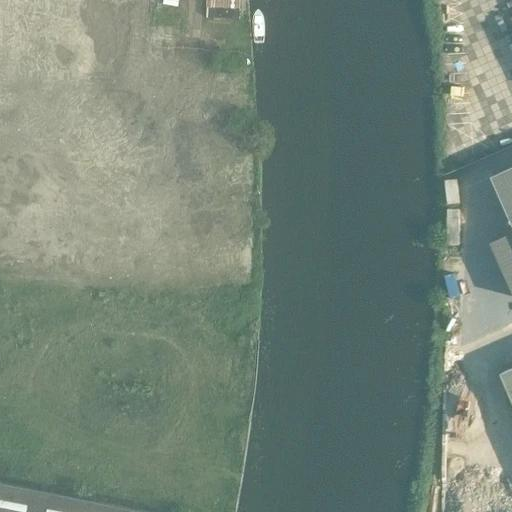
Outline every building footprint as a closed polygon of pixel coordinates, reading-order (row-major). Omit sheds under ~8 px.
[(0,0),(0,262),(129,270),(129,256),(145,257),(146,235),(147,220),(139,219),(140,207),(159,209),(165,122),(125,120),(132,0),(0,0)] [(188,180),(188,190),(216,193),(219,149),(191,146),(191,149),(178,148),(176,179),(188,180)] [(511,217),(511,232),(492,241),(511,286),(511,166),(493,175),(511,217)] [(511,366),(503,370),(511,389),(511,366)] [(0,511),(47,511),(51,494),(0,483),(0,511)] [(140,511),(51,494),(47,511),(140,511)]
